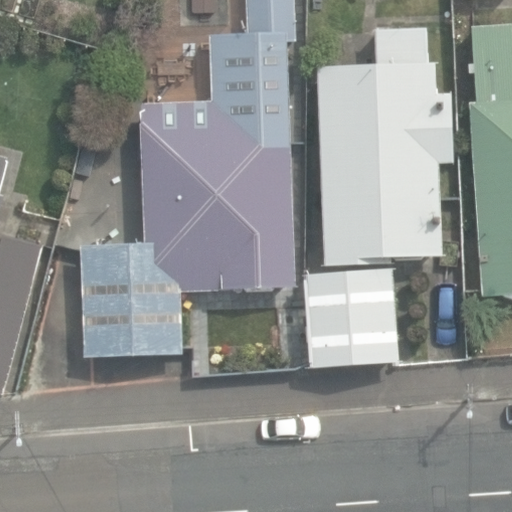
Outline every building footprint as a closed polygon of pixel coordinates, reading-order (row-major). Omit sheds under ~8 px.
[(81,246),(87,360),(185,356),(182,294),(299,289),(288,0),(249,0),(251,35),(212,37),(215,102),(139,106),(146,242),(81,246)] [(472,103),(484,297),(511,295),(511,26),(473,29),(478,103),(472,103)] [(320,69),(327,269),(397,267),(396,258),(444,257),(442,197),(440,163),(454,162),(452,94),(438,95),(437,63),(431,63),(429,30),(377,32),(378,67),(320,69)] [(0,224),(8,197),(1,196),(10,160),(0,156),(0,224)] [(0,256),(0,394),(5,395),(45,247),(6,236),(0,256)] [(305,276),(311,368),(397,363),(402,362),(396,270),(305,276)]
